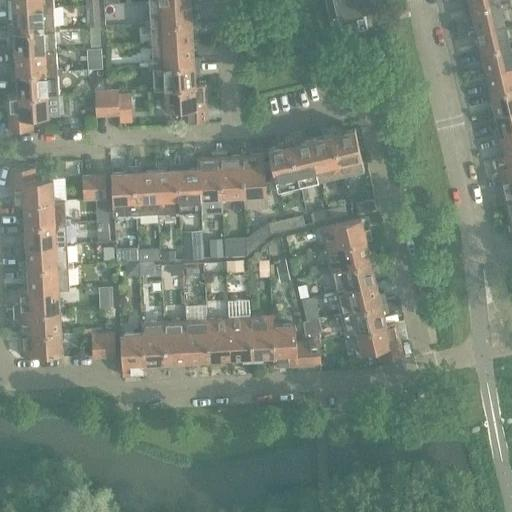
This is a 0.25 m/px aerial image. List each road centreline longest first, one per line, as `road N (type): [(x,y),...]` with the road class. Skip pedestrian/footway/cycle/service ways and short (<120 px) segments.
road 1 (residential): [(428,365),(373,379),(139,394),(85,375),(0,377)]
road 2 (residential): [(428,365),(370,99),(232,129)]
road 3 (residential): [(472,233),(423,0)]
road 4 (residential): [(232,129),(0,151)]
road 5 (residential): [(505,467),(481,346)]
